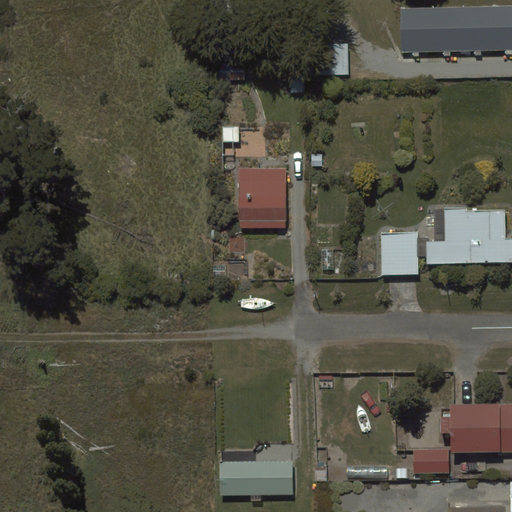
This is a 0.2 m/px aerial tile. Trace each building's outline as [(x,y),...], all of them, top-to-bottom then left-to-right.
[(342,0),(309,0),(310,22),(344,20),(342,0)] [(511,9),(396,11),(397,56),(511,54),(511,9)] [(285,166),(233,167),(236,232),(288,230),(285,166)] [(426,244),(426,267),(511,265),(511,242),(507,242),(507,215),(442,216),(443,243),(426,244)] [(382,280),(420,280),(419,234),(381,235),(382,280)] [(511,404),(445,406),(446,451),(511,450),(511,404)] [(449,456),(412,458),(413,475),(450,474),(449,456)] [(261,502),(261,496),(292,495),(291,461),(219,463),(220,497),(249,496),(249,502),(261,502)] [(470,511),(470,502),(450,503),(450,511),(470,511)]
